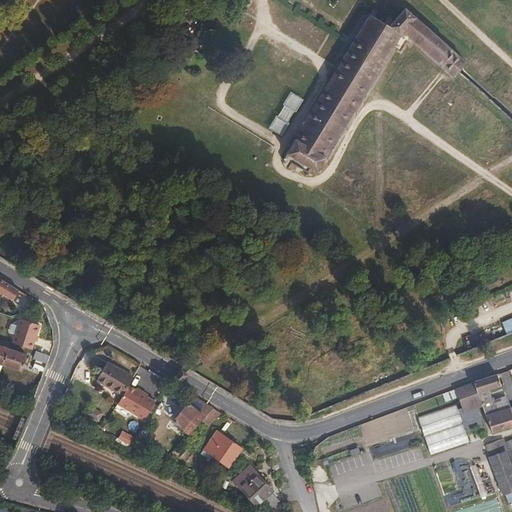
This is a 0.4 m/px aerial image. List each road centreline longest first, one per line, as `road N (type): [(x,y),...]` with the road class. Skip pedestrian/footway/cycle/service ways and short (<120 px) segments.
road 1 (tertiary): [(286,435),(312,433),(511,360)]
road 2 (tertiary): [(81,326),(286,435)]
road 3 (tertiary): [(81,326),(13,491)]
road 4 (track): [(142,0),(0,103)]
